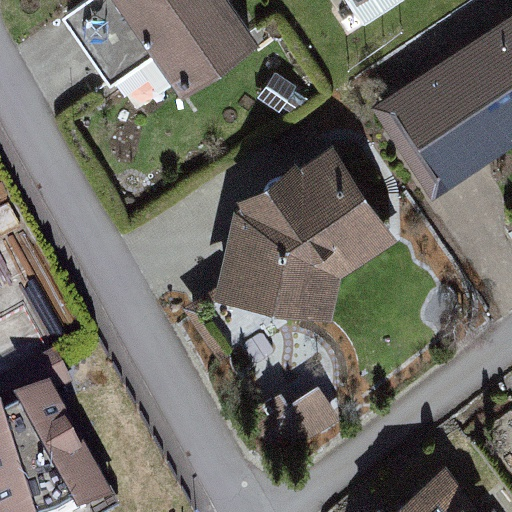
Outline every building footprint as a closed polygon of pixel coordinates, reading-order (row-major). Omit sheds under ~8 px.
[(105,87),(152,54),(174,86),(251,33),(227,0),(87,0),(59,20),(105,87)] [(430,188),(511,133),(511,7),(372,101),(430,188)] [(320,315),(327,279),(387,244),(326,143),(231,199),(211,292),(320,315)] [(0,507),(2,511),(88,511),(99,506),(40,395),(0,416),(0,507)] [(480,511),(440,462),(378,511),(480,511)]
